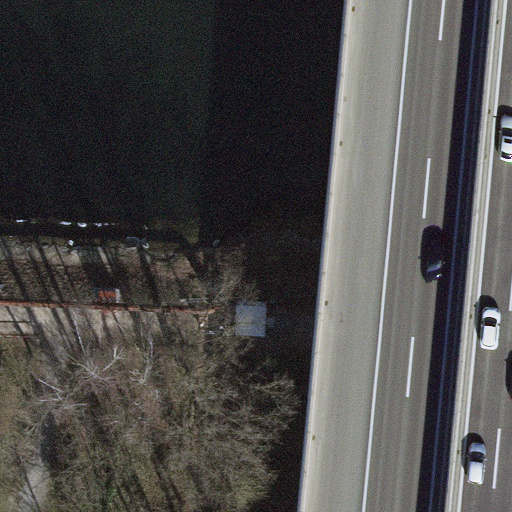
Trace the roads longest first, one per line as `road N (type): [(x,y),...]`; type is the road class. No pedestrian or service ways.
road 1 (motorway): [(438,0),(390,511)]
road 2 (track): [(0,315),(511,346)]
road 3 (unclassified): [(511,473),(281,450),(271,511)]
